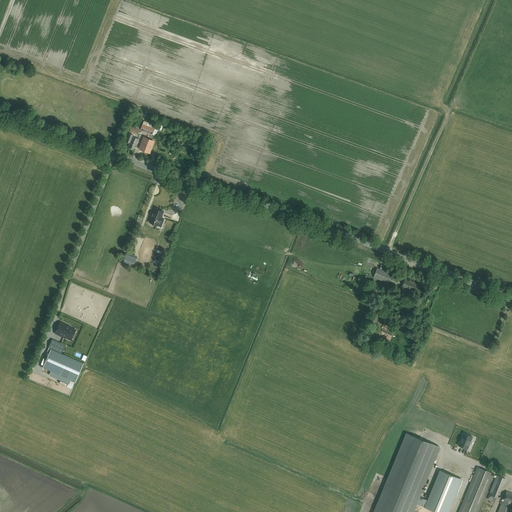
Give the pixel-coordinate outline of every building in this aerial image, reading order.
[(142,124),(140,131),(155,136),(158,130),(142,124)] [(133,135),(129,134),(126,142),(130,143),(128,147),(134,149),(136,145),(137,146),(139,139),(132,137),(133,135)] [(145,138),(141,149),(151,153),(155,141),(145,138)] [(149,223),(152,224),(152,225),(152,226),(154,226),(155,226),(155,225),(158,226),(159,223),(162,224),(164,219),(161,218),(163,211),(154,208),(153,214),(152,213),(151,216),(152,216),(149,223)] [(392,274),(378,268),(374,277),(388,283),(392,274)] [(417,283),(405,279),(402,287),(414,291),(417,283)] [(380,315),(374,312),(370,321),(376,324),(380,315)] [(71,327),(61,322),(55,334),(65,339),(66,338),(72,341),(76,331),(70,328),(71,327)] [(387,329),(382,327),(379,334),(384,336),(384,335),(386,336),(385,337),(389,339),(393,331),(389,329),(388,330),(387,330),(387,329)] [(65,345),(52,339),(47,352),(49,353),(43,368),(75,382),(84,364),(61,353),(65,345)] [(440,447),(406,432),(373,511),(413,511),(417,504),(425,507),(428,500),(420,497),(440,447)] [(463,432),(458,445),(467,448),(472,436),(463,432)] [(477,511),(493,473),(478,467),(460,511),(477,511)] [(425,507),(436,511),(448,511),(462,479),(440,470),(428,500),(425,507)] [(505,479),(496,475),(489,492),(490,492),(487,499),(495,502),(496,498),(497,498),(505,479)] [(511,493),(507,491),(503,501),(498,511),(510,511),(511,508),(511,493)]
